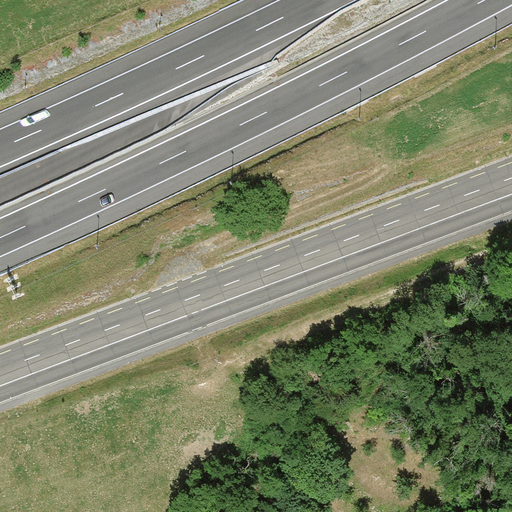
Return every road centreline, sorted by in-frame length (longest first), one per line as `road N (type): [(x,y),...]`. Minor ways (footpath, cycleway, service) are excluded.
road 1 (primary): [(0,376),(511,184)]
road 2 (motorway): [(0,238),(487,0)]
road 3 (motorway): [(316,0),(0,147)]
